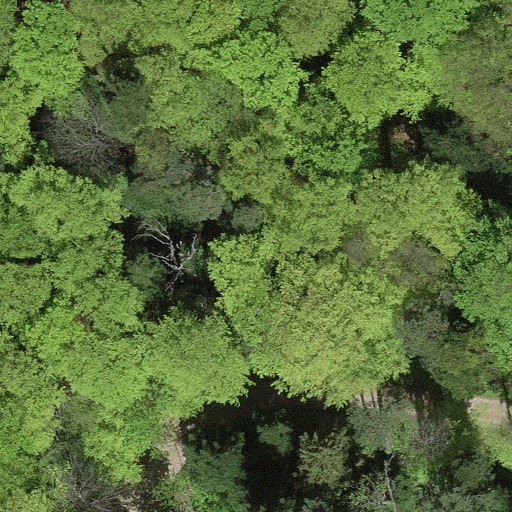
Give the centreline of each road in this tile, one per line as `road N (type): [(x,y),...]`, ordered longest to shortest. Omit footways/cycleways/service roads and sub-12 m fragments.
road 1 (track): [(360,385),(258,394),(215,413),(171,449),(143,511)]
road 2 (track): [(511,405),(360,385)]
